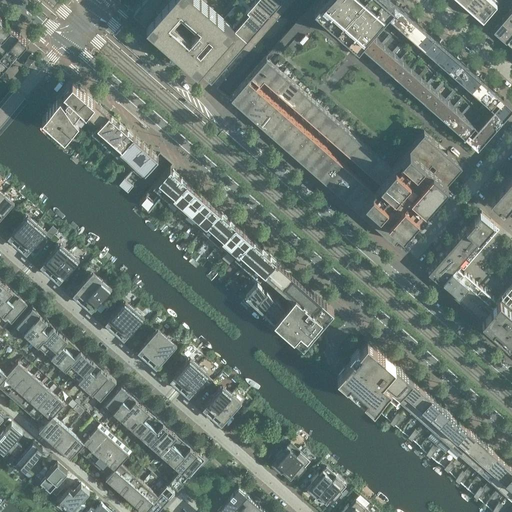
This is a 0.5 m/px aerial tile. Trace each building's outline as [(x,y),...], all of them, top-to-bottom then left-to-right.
[(143,0),(133,11),(211,79),(280,0),(143,0)] [(358,41),(368,30),(384,12),(394,1),(393,0),(317,0),(315,3),(358,41)] [(474,11),(483,0),(468,0),(465,3),(474,11)] [(483,19),(497,3),(496,3),(498,1),(497,0),(483,0),(474,11),(483,19)] [(419,74),(411,67),(418,59),(415,57),(408,65),(403,60),(410,52),(407,50),(400,58),(395,53),(401,45),(399,43),(392,51),(384,44),(391,36),(388,34),(382,41),(376,37),(383,29),(380,27),(373,34),(368,30),(358,41),(478,146),(511,106),(511,104),(493,87),(471,68),(466,64),(457,56),(444,44),(440,41),(430,33),(408,13),(403,9),(394,1),(384,12),(389,16),(382,24),(385,27),(392,19),(397,24),(390,31),(393,34),(400,26),(408,33),(401,41),(403,43),(410,35),(416,40),(409,48),(412,50),(418,42),(424,47),(417,55),(420,57),(427,49),(434,56),(427,64),(430,66),(437,58),(443,63),(436,71),(438,73),(445,66),(451,70),(444,78),(446,81),(453,73),(461,79),(454,87),(457,90),(464,82),(469,87),(462,94),(465,97),(472,89),(477,94),(470,102),(473,104),(480,96),(488,103),(481,111),(483,113),(490,105),(493,108),(478,126),(474,123),(481,115),(479,113),(472,121),(464,114),(471,106),(468,104),(461,112),(456,107),(463,99),(460,97),(453,105),(448,100),(455,92),(452,90),(445,97),(438,91),(444,83),(442,80),(435,88),(429,84),(436,76),(434,73),(427,81),(421,76),(428,68),(425,66),(419,74)] [(511,44),(511,5),(493,28),(511,44)] [(0,38),(11,26),(3,19),(0,22),(0,38)] [(4,50),(19,33),(11,26),(0,38),(0,46),(4,50)] [(0,71),(27,41),(19,33),(4,50),(0,53),(0,71)] [(35,58),(29,53),(22,61),(28,66),(35,58)] [(394,241),(462,164),(447,150),(424,130),(392,167),(275,64),(266,57),(231,97),(394,241)] [(65,135),(86,110),(95,100),(73,80),(64,90),(64,91),(71,96),(64,104),(57,98),(56,99),(57,100),(52,105),(51,104),(42,115),(65,135)] [(109,112),(95,100),(86,110),(90,114),(85,120),(95,128),(100,122),(109,112)] [(100,139),(117,120),(109,112),(100,122),(92,132),(100,139)] [(108,146),(125,127),(117,120),(100,139),(108,146)] [(116,153),(134,134),(125,127),(108,146),(116,153)] [(124,161),(142,141),(134,134),(116,153),(124,161)] [(132,167),(149,148),(142,141),(124,161),(132,167)] [(128,190),(158,155),(149,148),(132,167),(119,182),(128,190)] [(150,208),(162,194),(179,174),(170,166),(141,200),(140,201),(140,202),(141,201),(149,208),(148,208),(149,209),(150,208)] [(170,200),(187,181),(179,174),(162,194),(170,200)] [(511,174),(490,199),(499,207),(501,205),(505,209),(508,207),(507,206),(511,200),(511,174)] [(178,207),(195,188),(187,181),(170,200),(178,207)] [(186,215),(203,195),(195,188),(178,207),(186,215)] [(0,216),(10,205),(15,200),(5,191),(0,197),(0,216)] [(194,222),(211,202),(203,195),(186,215),(194,222)] [(202,229),(220,209),(211,202),(194,222),(202,229)] [(210,236),(228,216),(220,209),(202,229),(210,236)] [(481,210),(428,270),(511,343),(511,281),(496,300),(464,271),(463,272),(458,267),(461,264),(463,266),(499,225),(481,210)] [(18,242),(35,223),(37,220),(28,212),(23,217),(9,233),(18,242)] [(219,243),(236,224),(228,216),(210,236),(219,243)] [(28,250),(42,234),(47,228),(37,220),(35,223),(18,242),(28,250)] [(45,232),(51,237),(59,228),(53,223),(45,232)] [(227,250),(244,231),(236,224),(219,243),(227,250)] [(235,257),(252,238),(244,231),(227,250),(235,257)] [(243,265),(260,245),(252,238),(235,257),(243,265)] [(51,270),(67,251),(70,249),(60,240),(56,246),(41,262),(51,270)] [(251,272),(268,252),(260,245),(243,265),(251,272)] [(60,279),(75,262),(79,257),(70,249),(67,251),(51,270),(60,279)] [(334,310),(304,284),(268,252),(251,272),(260,279),(265,273),(293,297),(284,306),(285,307),(274,319),(275,319),(303,344),(325,319),(322,317),(330,308),(333,311),(334,310)] [(83,299),(100,280),(102,277),(93,269),(74,290),(83,299)] [(93,307),(107,291),(112,285),(102,277),(100,280),(83,299),(93,307)] [(255,302),(267,289),(267,288),(265,290),(257,280),(246,292),(247,293),(246,294),(255,302)] [(0,302),(13,288),(6,282),(0,288),(0,302)] [(0,308),(4,312),(20,294),(13,288),(0,302),(0,308)] [(265,311),(277,297),(276,297),(275,298),(267,289),(255,302),(255,303),(256,302),(265,310),(265,311)] [(12,318),(27,300),(20,294),(4,312),(12,318)] [(135,306),(125,297),(106,319),(116,327),(135,306)] [(274,319),(285,307),(284,306),(277,297),(265,311),(274,319)] [(25,330),(40,312),(32,305),(16,323),(25,330)] [(144,314),(135,306),(116,327),(125,336),(140,319),(144,314)] [(31,336),(45,320),(47,318),(40,312),(25,330),(31,336)] [(38,342),(54,324),(47,318),(45,320),(31,336),(38,342)] [(45,348),(59,332),(61,330),(54,324),(38,342),(45,348)] [(167,334),(158,326),(139,348),(148,356),(167,334)] [(52,354),(68,336),(61,330),(59,332),(45,348),(52,354)] [(177,342),(167,334),(148,356),(158,364),(177,342)] [(59,360),(72,344),(74,342),(68,336),(52,354),(59,360)] [(511,466),(367,339),(337,374),(374,406),(387,391),(511,500),(511,466)] [(65,366),(81,348),(74,342),(72,344),(59,360),(65,366)] [(72,371),(86,356),(88,353),(81,348),(65,366),(72,371)] [(79,377),(95,359),(88,353),(86,356),(72,371),(79,377)] [(181,384),(197,365),(200,362),(190,354),(171,376),(181,384)] [(0,382),(6,388),(26,366),(18,359),(7,371),(7,372),(0,379),(0,382)] [(86,383),(100,368),(101,365),(95,359),(79,377),(86,383)] [(190,393),(205,376),(209,371),(200,362),(197,365),(181,384),(190,393)] [(92,389),(108,371),(101,365),(100,368),(86,383),(92,389)] [(14,395),(34,372),(26,366),(6,388),(14,395)] [(101,396),(114,381),(116,378),(108,371),(92,389),(101,396)] [(22,402),(41,379),(34,372),(14,395),(22,402)] [(111,385),(115,389),(121,381),(117,378),(111,385)] [(29,408),(49,386),(41,379),(22,402),(29,408)] [(112,407),(128,389),(121,383),(105,401),(112,407)] [(213,413),(230,394),(232,391),(223,383),(204,404),(213,413)] [(37,415),(57,393),(49,386),(29,408),(37,415)] [(120,413),(135,395),(128,389),(112,407),(120,413)] [(223,421),(237,405),(242,399),(232,391),(230,394),(213,413),(223,421)] [(54,412),(65,400),(57,393),(37,415),(44,421),(45,422),(53,412),(54,412)] [(127,419),(142,401),(135,395),(120,413),(127,419)] [(134,426),(150,408),(142,401),(127,419),(134,426)] [(141,432),(157,414),(150,408),(134,426),(141,432)] [(61,419),(54,412),(53,412),(45,422),(44,421),(39,428),(47,435),(61,419)] [(392,422),(399,414),(397,412),(390,420),(392,422)] [(148,438),(164,420),(157,414),(141,432),(148,438)] [(394,424),(400,416),(399,414),(392,422),(394,424)] [(55,441),(69,426),(61,419),(47,435),(55,441)] [(86,452),(108,427),(100,420),(84,439),(79,445),(86,452)] [(154,444),(170,426),(164,420),(148,438),(154,444)] [(14,439),(22,430),(12,421),(0,433),(0,448),(4,452),(7,448),(14,454),(22,446),(14,439)] [(62,448),(76,432),(69,426),(55,441),(62,448)] [(161,450),(177,432),(170,426),(154,444),(161,450)] [(94,459),(116,434),(108,427),(86,452),(94,459)] [(410,438),(417,430),(415,428),(408,436),(410,438)] [(412,439),(419,432),(417,430),(410,438),(412,439)] [(84,439),(76,432),(62,448),(70,455),(79,445),(84,439)] [(168,456),(184,438),(177,432),(161,450),(168,456)] [(102,465),(124,441),(116,434),(94,459),(102,465)] [(174,461),(190,443),(184,438),(168,456),(174,461)] [(43,448),(33,440),(16,460),(25,468),(27,467),(35,474),(42,466),(37,461),(36,463),(32,460),(43,448)] [(281,471),(300,449),(291,441),(290,440),(284,448),(282,446),(275,454),(276,456),(271,462),(271,463),(272,462),(281,471)] [(120,461),(132,448),(124,441),(102,465),(109,472),(120,460),(120,461)] [(181,467),(197,449),(190,443),(174,461),(181,467)] [(428,453),(435,446),(433,444),(426,452),(428,453)] [(430,455),(437,448),(435,446),(428,453),(430,455)] [(177,488),(205,456),(197,449),(181,467),(169,481),(177,488)] [(306,465),(304,464),(310,458),(300,449),(281,471),(290,479),(291,480),(297,472),(299,473),(306,465)] [(114,483),(128,467),(120,461),(120,460),(109,472),(106,476),(114,483)] [(446,469),(453,462),(451,460),(444,468),(446,469)] [(59,479),(63,475),(67,470),(57,461),(40,480),(56,494),(65,484),(59,479)] [(448,471),(455,463),(453,462),(446,469),(448,471)] [(317,496),(336,474),(327,466),(326,465),(319,473),(318,471),(311,479),(312,481),(307,487),(317,496)] [(121,489),(135,474),(128,467),(114,483),(121,489)] [(457,479),(464,471),(462,470),(455,477),(457,479)] [(459,481),(466,473),(464,471),(457,479),(459,481)] [(129,496),(143,480),(135,474),(121,489),(129,496)] [(342,490),(340,489),(346,483),(336,474),(317,496),(326,504),(327,505),(333,497),(335,498),(342,490)] [(137,503),(151,487),(143,480),(129,496),(137,503)] [(89,489),(81,482),(73,491),(69,487),(59,498),(75,511),(79,511),(86,504),(80,499),(89,489)] [(147,511),(155,511),(175,491),(166,484),(158,493),(158,494),(144,510),(147,511)] [(232,509),(247,493),(239,486),(215,511),(230,511),(233,510),(232,509)] [(475,495),(482,487),(480,486),(473,493),(475,495)] [(158,494),(158,493),(151,487),(137,503),(144,510),(158,494)] [(477,497),(484,489),(482,487),(475,495),(477,497)] [(235,511),(243,511),(254,500),(247,493),(232,509),(233,510),(235,511)] [(360,511),(365,506),(355,498),(350,504),(348,502),(341,511),(343,511),(342,511),(360,511)] [(257,511),(262,506),(254,500),(243,511),(257,511)] [(493,511),(500,503),(498,501),(491,509),(493,511)] [(111,511),(112,511),(101,502),(94,509),(91,506),(85,511),(111,511)] [(494,511),(495,511),(502,505),(500,503),(493,511),(494,511)]
